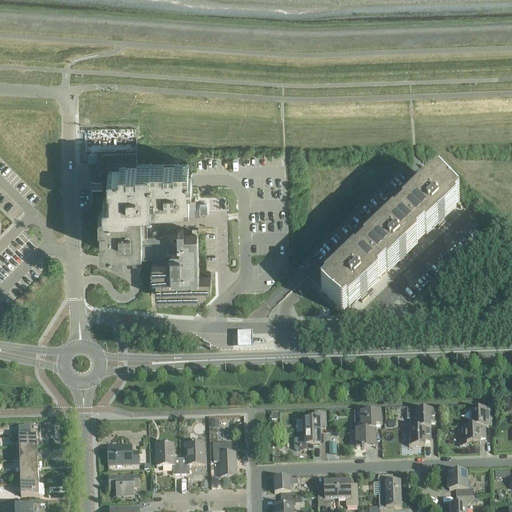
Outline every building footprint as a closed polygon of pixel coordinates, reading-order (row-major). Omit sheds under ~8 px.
[(196,203),(195,196),(190,197),(189,186),(192,186),(192,176),(191,173),(189,173),(188,163),(152,164),(152,163),(149,163),(149,164),(137,165),(136,154),(104,155),(101,157),(102,183),(108,183),(108,191),(110,192),(111,196),(106,197),(106,210),(103,210),(104,224),(101,225),(101,237),(104,237),(105,250),(116,250),(117,253),(125,253),(126,258),(133,258),(133,263),(137,263),(141,263),(141,257),(154,257),(154,264),(152,264),(152,279),(156,279),(156,290),(156,296),(201,295),(201,292),(206,292),(206,288),(212,288),(211,277),(199,277),(198,234),(190,234),(189,232),(185,232),(184,229),(178,229),(178,234),(161,235),(161,232),(154,232),(153,235),(148,235),(148,212),(166,211),(189,210),(189,212),(196,212),(198,212),(202,207),(199,203),(196,203)] [(438,184),(420,166),(411,174),(405,167),(382,188),(298,268),(312,283),(323,295),(342,316),(359,300),(363,304),(374,293),(370,289),(398,263),(402,267),(413,256),(409,252),(436,226),(440,230),(452,219),(448,215),(459,204),(439,183),(438,184)] [(251,334),(236,334),(236,351),(251,351),(251,334)] [(410,420),(410,430),(430,430),(430,425),(436,425),(435,411),(407,412),(407,420),(410,420)] [(471,411),(472,428),(486,428),(491,428),(491,411),(471,411)] [(361,414),(354,414),(355,432),(361,432),(375,431),(375,427),(381,426),(380,420),(380,413),(361,414)] [(305,422),(306,434),(320,433),(319,429),(325,428),(325,416),(311,416),(311,421),(305,422)] [(486,428),(472,428),(463,429),(463,438),(459,438),(460,448),(467,448),(467,445),(480,444),(480,440),(486,440),(486,428)] [(430,430),(410,430),(411,448),(425,447),(425,443),(431,443),(430,430)] [(375,431),(361,432),(355,432),(356,450),(376,449),(375,431)] [(320,433),(306,434),(306,439),(300,440),(296,440),(294,442),(295,451),(296,452),(301,452),(301,453),(313,452),(313,447),(320,446),(320,433)] [(19,438),(19,450),(37,449),(37,438),(19,438)] [(219,464),(220,479),(237,479),(236,454),(233,454),(232,444),(213,445),(214,464),(219,464)] [(187,460),(181,460),(181,477),(189,476),(189,467),(205,467),(204,458),(202,458),(202,446),(186,446),(187,460)] [(181,477),(181,460),(174,460),(174,447),(158,447),(158,460),(157,460),(157,469),(172,468),(173,477),(181,477)] [(124,465),(124,467),(139,467),(139,453),(132,454),(132,448),(108,449),(109,465),(124,465)] [(19,450),(20,462),(37,461),(37,449),(19,450)] [(20,462),(20,474),(38,473),(37,461),(20,462)] [(20,474),(21,486),(38,485),(38,473),(20,474)] [(457,499),(474,499),(474,491),(470,491),(470,483),(467,483),(467,475),(449,475),(449,492),(456,492),(456,499),(457,499)] [(392,477),(378,477),(378,485),(380,485),(381,497),(386,497),(401,497),(401,484),(393,484),(392,477)] [(133,490),(140,490),(139,478),(133,478),(133,479),(117,479),(109,479),(110,491),(117,491),(117,498),(134,498),(133,490)] [(281,495),(281,501),(295,501),(295,495),(291,495),(291,487),(297,486),(297,481),(274,482),(275,495),(281,495)] [(338,502),(338,483),(324,484),(324,491),(318,492),(319,511),(331,510),(331,502),(338,502)] [(350,483),(338,483),(338,502),(346,501),(346,509),(359,509),(358,490),(351,490),(350,483)] [(38,485),(21,486),(21,498),(39,498),(38,485)] [(381,497),(379,497),(379,511),(393,511),(394,510),(401,510),(401,497),(386,497),(381,497)] [(450,508),(449,511),(467,511),(468,507),(474,507),(474,499),(457,499),(457,507),(450,508)] [(302,500),(295,501),(281,501),(281,508),(275,508),(275,511),(292,511),(293,508),(296,508),(295,505),(302,505),(302,500)]
